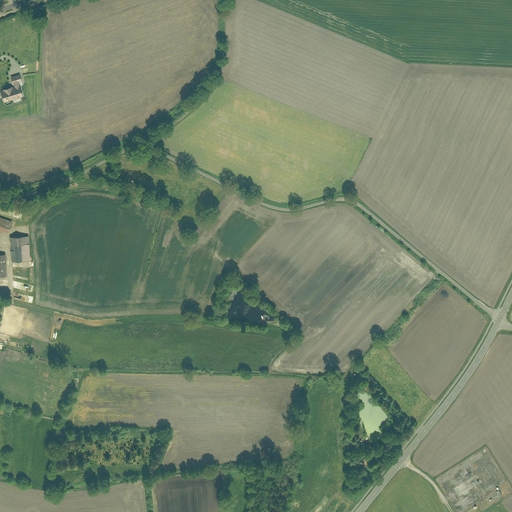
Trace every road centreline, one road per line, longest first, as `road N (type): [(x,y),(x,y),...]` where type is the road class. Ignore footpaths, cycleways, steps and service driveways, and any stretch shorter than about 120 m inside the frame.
road 1 (tertiary): [(359,511),(459,386),(511,293)]
road 2 (track): [(140,148),(200,99),(215,76),(223,0)]
